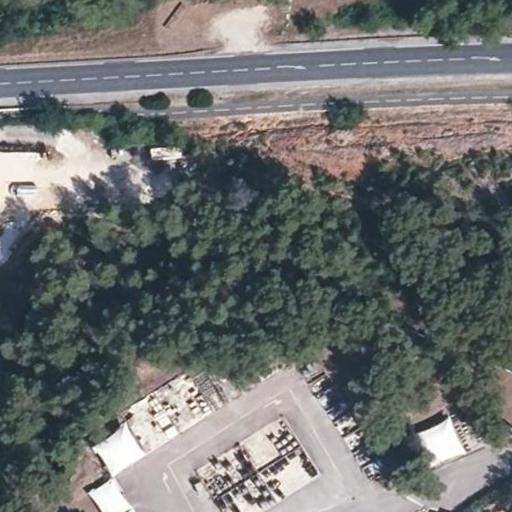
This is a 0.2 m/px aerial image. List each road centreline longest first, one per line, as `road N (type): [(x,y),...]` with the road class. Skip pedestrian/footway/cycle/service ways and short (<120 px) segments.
road 1 (tertiary): [(511,61),(0,86)]
road 2 (unknown): [(197,511),(174,462),(181,441),(264,394),(290,397),(305,410),(372,501)]
road 3 (unknown): [(511,462),(341,511)]
